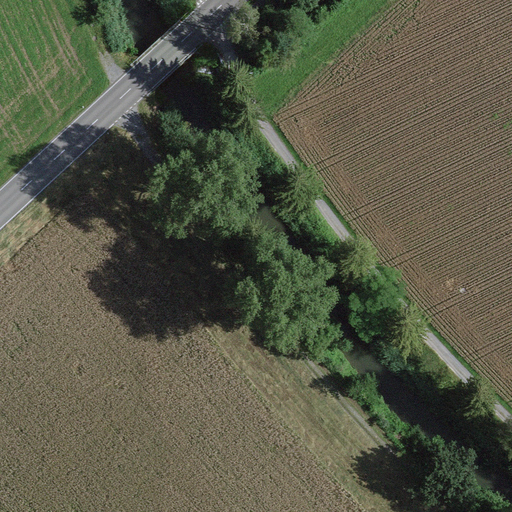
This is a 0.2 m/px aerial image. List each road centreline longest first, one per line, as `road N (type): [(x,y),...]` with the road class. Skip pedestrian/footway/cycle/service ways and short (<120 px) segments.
road 1 (track): [(450,511),(365,428),(245,287),(115,102)]
road 2 (track): [(511,418),(326,220),(225,44)]
road 3 (tertiary): [(139,80),(0,209)]
